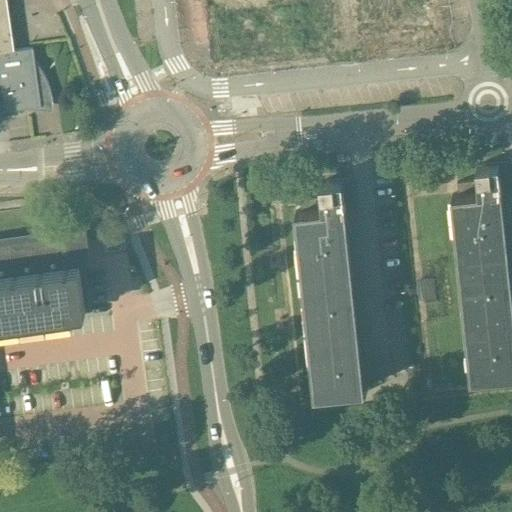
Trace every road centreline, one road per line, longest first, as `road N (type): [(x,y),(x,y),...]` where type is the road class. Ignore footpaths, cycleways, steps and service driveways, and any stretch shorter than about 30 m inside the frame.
road 1 (residential): [(482,63),(221,89),(180,71),(164,0)]
road 2 (residential): [(285,133),(490,112)]
road 3 (tertiary): [(222,432),(193,267)]
road 4 (tertiary): [(88,0),(132,118)]
